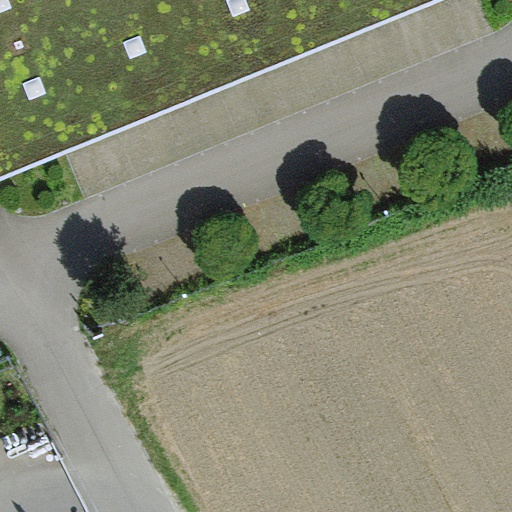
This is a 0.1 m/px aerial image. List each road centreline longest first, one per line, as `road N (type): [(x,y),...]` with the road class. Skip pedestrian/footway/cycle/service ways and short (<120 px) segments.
road 1 (unknown): [(32,319),(511,65)]
road 2 (unclassified): [(137,511),(32,319)]
